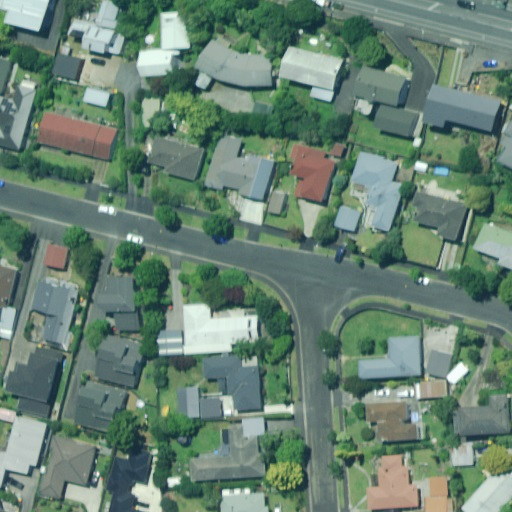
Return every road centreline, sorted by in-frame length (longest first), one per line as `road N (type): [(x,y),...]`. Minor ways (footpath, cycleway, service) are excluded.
road 1 (residential): [(308,271),(0,193)]
road 2 (residential): [(308,271),(324,511)]
road 3 (residential): [(511,323),(495,311),(308,271)]
road 4 (unknown): [(131,226),(125,76)]
road 5 (unknown): [(105,220),(85,355)]
